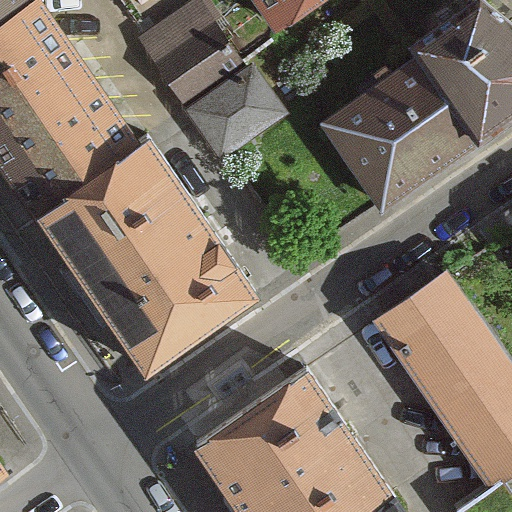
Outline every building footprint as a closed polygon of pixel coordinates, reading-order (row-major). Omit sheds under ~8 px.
[(0,0),(0,16),(23,0),(0,0)] [(23,0),(0,16),(0,143),(41,203),(148,130),(57,0),(23,0)] [(199,0),(182,0),(136,34),(221,147),(278,105),(199,0)] [(319,0),(266,0),(285,25),(319,0)] [(511,18),(497,0),(476,0),(429,39),(496,122),(511,108),(511,18)] [(461,127),(405,54),(323,116),(378,189),(461,127)] [(151,361),(257,287),(148,130),(41,203),(151,361)] [(511,336),(460,260),(384,312),(497,476),(511,465),(511,336)] [(198,438),(249,511),(328,511),(390,470),(314,359),(198,438)] [(0,434),(0,465),(15,456),(0,434)] [(328,511),(419,511),(390,470),(328,511)]
